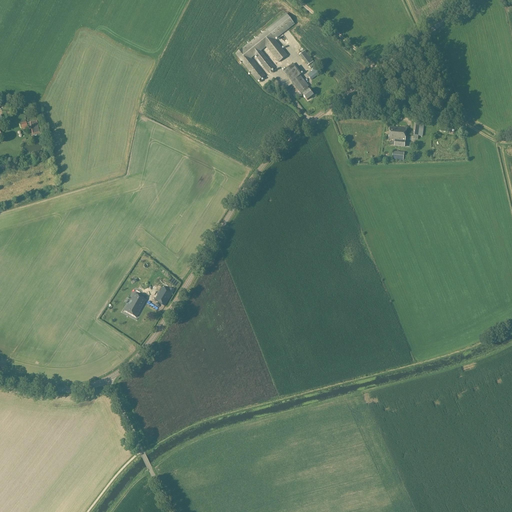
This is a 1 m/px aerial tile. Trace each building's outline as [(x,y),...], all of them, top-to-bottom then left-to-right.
[(269,73),(275,69),(261,52),(266,47),(279,63),(287,56),(274,40),(294,24),(286,14),(243,49),(243,50),(236,55),(258,82),(265,77),(251,60),(255,56),(269,73)] [(299,56),(308,66),(314,62),(305,51),(299,56)] [(314,96),(309,90),(307,88),(309,87),(301,76),(302,75),(296,67),(293,64),(284,71),(300,93),(301,93),(303,95),(307,101),(314,96)] [(308,76),(311,80),(319,74),(315,69),(309,73),(310,74),(308,76)] [(38,121),(29,122),(32,136),(40,134),(38,121)] [(422,136),(424,125),(414,124),(413,135),(422,136)] [(404,147),(405,141),(406,129),(390,128),(389,140),(395,140),(394,147),(404,147)] [(404,153),(393,152),(392,160),(403,161),(404,153)] [(151,272),(141,275),(143,281),(153,278),(151,272)] [(170,289),(168,291),(162,288),(154,300),(165,307),(174,291),(170,289)] [(136,318),(145,301),(134,294),(124,312),(136,318)]
